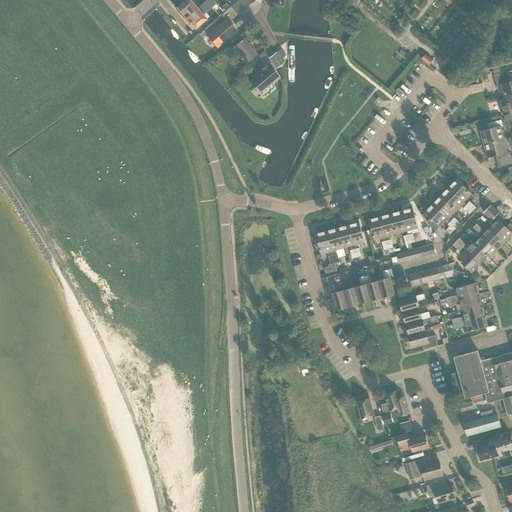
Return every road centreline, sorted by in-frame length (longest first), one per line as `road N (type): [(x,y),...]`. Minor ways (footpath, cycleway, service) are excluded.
road 1 (residential): [(494,511),(486,483),(468,467),(416,371),(367,384),(332,341),(295,209)]
road 2 (tertiary): [(243,511),(223,200)]
road 3 (tertiary): [(223,200),(191,107),(128,22)]
road 4 (residential): [(295,209),(383,182),(433,130)]
road 5 (residential): [(398,269),(443,258),(446,243),(499,191)]
